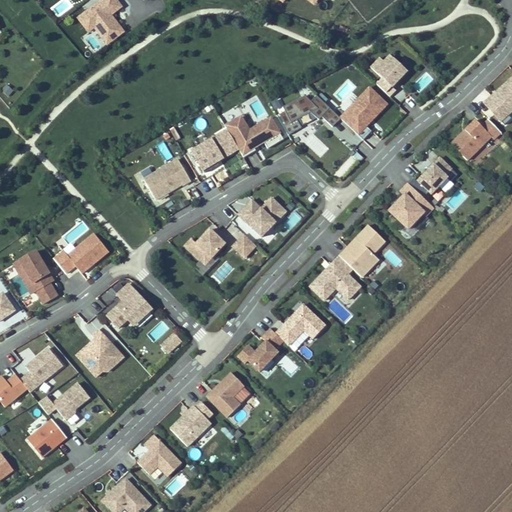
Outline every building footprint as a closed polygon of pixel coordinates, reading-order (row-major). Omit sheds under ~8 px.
[(110,15),(119,9),(115,4),(118,2),(116,0),(101,0),(84,13),(94,27),(107,44),(123,32),(110,15)] [(94,27),(84,13),(78,18),(88,32),(94,27)] [(398,80),(407,71),(390,55),(384,62),(380,58),(371,68),(382,78),(376,84),(390,97),(396,91),(392,87),(398,80)] [(420,93),(434,79),(426,71),(412,84),(420,93)] [(507,114),(511,109),(511,77),(498,90),(500,93),(486,107),(504,125),(511,119),(507,114)] [(394,89),(400,82),(398,80),(392,87),(394,89)] [(6,84),(1,90),(9,96),(14,89),(6,84)] [(366,126),(387,105),(369,88),(340,118),(340,119),(363,140),(372,132),(366,126)] [(297,120),(311,113),(319,119),(322,117),(332,127),(340,119),(340,118),(316,96),(311,102),(305,96),(283,107),(284,112),(277,116),(289,135),(301,128),(297,120)] [(284,139),(273,120),(252,133),(242,116),(225,126),(227,129),(238,148),(244,158),(257,150),(255,147),(265,142),(269,148),(284,139)] [(476,121),(451,144),(467,160),(491,137),(494,140),(501,133),(489,120),(482,127),(476,121)] [(202,170),(238,148),(227,129),(190,150),(202,170)] [(321,157),(329,149),(312,134),(304,142),(321,157)] [(414,178),(408,184),(423,198),(429,192),(432,195),(447,178),(445,176),(451,169),(440,158),(418,181),(414,178)] [(178,160),(144,180),(156,200),(182,185),(182,186),(190,181),(178,160)] [(480,192),(485,187),(471,174),(466,179),(480,192)] [(398,206),(391,213),(408,229),(423,213),(426,216),(433,208),(423,198),(408,184),(401,192),(404,195),(396,204),(398,206)] [(440,205),(450,214),(468,195),(458,186),(440,205)] [(261,209),(252,200),(248,204),(260,215),(274,200),(271,198),(261,209)] [(261,237),(286,212),(274,200),(260,215),(248,204),(238,215),(261,237)] [(234,240),(241,233),(231,223),(223,230),(234,240)] [(373,254),(385,242),(368,226),(354,240),(358,244),(349,254),(345,250),(339,256),(353,270),(362,278),(379,260),(373,254)] [(211,259),(225,244),(211,231),(207,235),(206,234),(196,244),(191,239),(185,246),(200,260),(206,254),(211,259)] [(81,274),(108,252),(94,234),(73,252),(62,238),(56,242),(63,252),(54,260),(66,274),(75,266),(81,274)] [(245,258),(256,246),(244,235),(232,247),(245,258)] [(53,281),(36,251),(19,261),(25,271),(27,270),(34,282),(33,283),(45,304),(58,296),(50,283),(53,281)] [(205,265),(211,259),(206,254),(200,260),(205,265)] [(310,287),(324,301),(336,288),(348,300),(360,287),(348,275),(353,270),(339,256),(310,287)] [(131,324),(149,307),(129,284),(117,295),(123,301),(107,316),(118,328),(127,320),(131,324)] [(0,321),(15,311),(0,288),(0,321)] [(325,326),(303,305),(276,334),(283,341),(289,346),(304,330),(313,339),(325,326)] [(248,346),(237,357),(245,364),(248,361),(259,372),(278,353),(275,350),(283,341),(276,334),(271,329),(262,338),(265,342),(255,353),(248,346)] [(95,339),(77,356),(96,377),(105,369),(102,366),(110,358),(116,364),(123,357),(98,330),(92,336),(95,339)] [(168,354),(178,345),(173,340),(176,337),(175,335),(162,347),(168,354)] [(30,373),(20,381),(27,389),(30,392),(63,366),(49,349),(26,367),(30,373)] [(102,366),(105,369),(108,372),(116,364),(110,358),(102,366)] [(233,397),(244,386),(231,373),(207,397),(227,418),(240,405),(233,397)] [(5,407),(27,389),(16,375),(7,382),(2,376),(0,377),(0,401),(0,402),(5,407)] [(47,397),(38,403),(48,415),(56,409),(66,421),(75,413),(75,410),(90,398),(78,383),(53,404),(47,397)] [(187,447),(211,424),(207,419),(213,414),(201,402),(196,408),(194,406),(170,429),(187,447)] [(28,440),(42,458),(66,437),(52,420),(28,440)] [(181,465),(154,436),(144,445),(150,452),(137,463),(149,475),(158,467),(168,478),(181,465)] [(0,453),(0,479),(13,470),(0,453)] [(143,511),(150,505),(126,479),(112,493),(108,496),(103,501),(113,511),(120,511),(125,508),(129,511),(143,511)]
